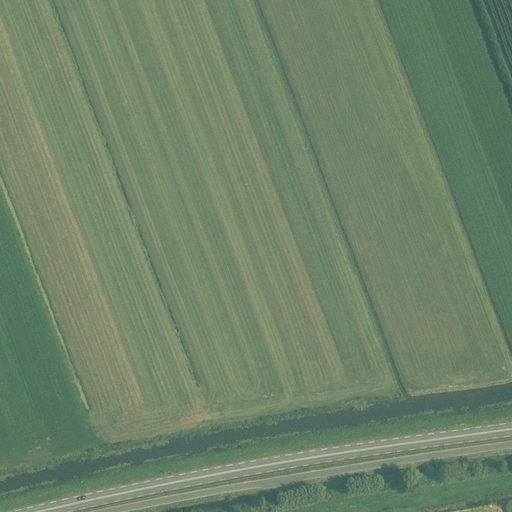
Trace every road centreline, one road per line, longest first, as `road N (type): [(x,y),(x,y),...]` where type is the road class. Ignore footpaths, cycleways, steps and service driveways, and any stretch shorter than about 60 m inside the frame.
road 1 (primary): [(24,511),(319,451),(511,424)]
road 2 (unclassified): [(92,511),(281,473),(511,442)]
